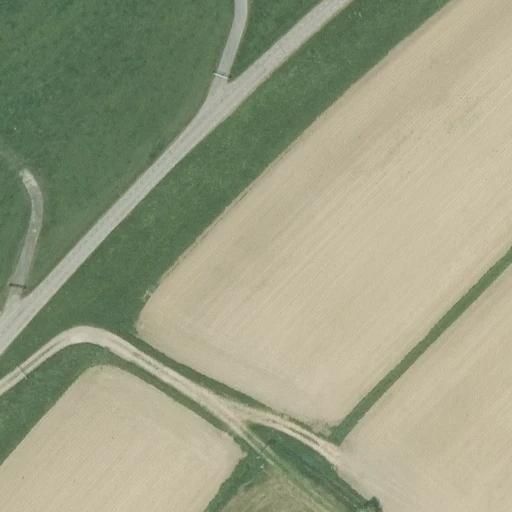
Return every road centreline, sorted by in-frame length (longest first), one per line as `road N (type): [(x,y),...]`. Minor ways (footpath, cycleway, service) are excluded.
road 1 (unclassified): [(0,348),(215,119),(346,0)]
road 2 (track): [(0,389),(60,339),(84,334),(235,418),(268,462)]
road 3 (track): [(235,418),(339,465),(396,511)]
road 4 (track): [(9,337),(38,224),(35,196),(21,179)]
